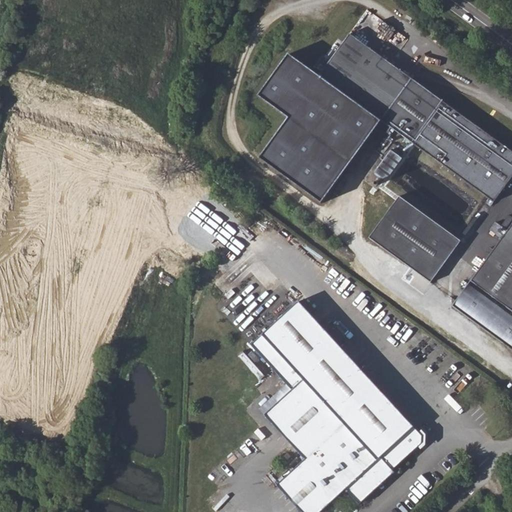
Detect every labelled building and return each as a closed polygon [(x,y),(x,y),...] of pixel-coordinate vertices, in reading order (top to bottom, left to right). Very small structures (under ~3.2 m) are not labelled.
[(511,186),(511,151),(417,81),(355,36),(325,77),(388,122),(499,204),(511,186)] [(329,204),(388,122),(325,77),(296,57),(266,99),(298,121),(269,161),(329,204)] [(386,180),(412,143),(409,141),(400,153),(392,148),(375,172),(386,180)] [(461,243),(398,200),(369,242),(430,288),(461,243)] [(511,224),(470,285),(469,285),(452,311),(511,352),(511,224)] [(274,486),(270,489),(291,511),(319,511),(343,490),(357,504),(393,472),(391,469),(420,442),(420,435),(297,301),(249,345),(285,384),(290,389),(262,415),(303,459),(283,478),(274,486)] [(285,384),(257,409),(262,415),(290,389),(285,384)] [(281,476),(272,484),(274,486),(283,478),(281,476)]
